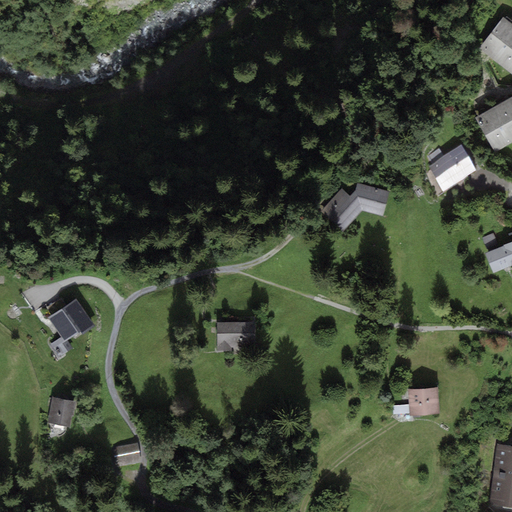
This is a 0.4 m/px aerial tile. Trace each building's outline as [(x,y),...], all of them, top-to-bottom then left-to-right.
[(511,25),(509,23),(501,17),(478,49),(484,54),(511,74),(511,25)] [(511,144),(511,96),(474,119),(495,154),(511,144)] [(460,150),(427,169),(443,196),(476,177),(460,150)] [(386,191),(353,184),(349,197),(339,191),(319,213),(341,233),(358,213),(380,217),(386,191)] [(511,241),(484,253),(492,274),(511,267),(511,241)] [(92,324),(75,300),(48,319),(61,338),(50,346),(59,359),(73,350),(67,342),(92,324)] [(254,315),(216,316),(217,342),(255,340),(254,315)] [(438,389),(408,391),(410,418),(440,416),(438,389)] [(76,403),(51,398),(46,424),(70,429),(76,403)] [(408,406),(393,407),(393,416),(409,416),(408,406)] [(511,445),(497,444),(490,504),(511,506),(511,445)] [(136,448),(111,451),(113,468),(139,465),(136,448)]
